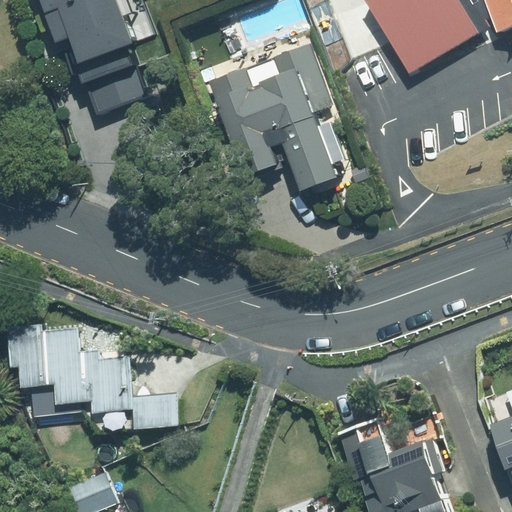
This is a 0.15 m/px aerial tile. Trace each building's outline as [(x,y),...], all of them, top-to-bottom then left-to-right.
[(136,46),(149,41),(133,0),(48,0),(75,69),(86,65),(104,113),(155,94),(136,46)] [(373,0),(396,38),(388,43),(410,80),(423,72),(488,32),(468,0),(373,0)] [(511,0),(489,0),(505,40),(511,37),(511,0)] [(318,42),(216,81),(225,103),(231,101),(258,174),(291,161),(285,144),(296,140),(314,187),(351,173),(327,112),(343,106),(318,42)] [(87,352),(86,327),(18,332),(20,365),(30,365),(31,383),(66,381),(67,401),(103,398),(104,409),(141,406),(143,427),(186,424),(183,392),(139,395),(136,355),(107,357),(107,351),(87,352)] [(351,431),(381,511),(461,511),(434,440),(404,452),(391,416),(351,431)] [(511,421),(500,426),(511,457),(511,421)]
